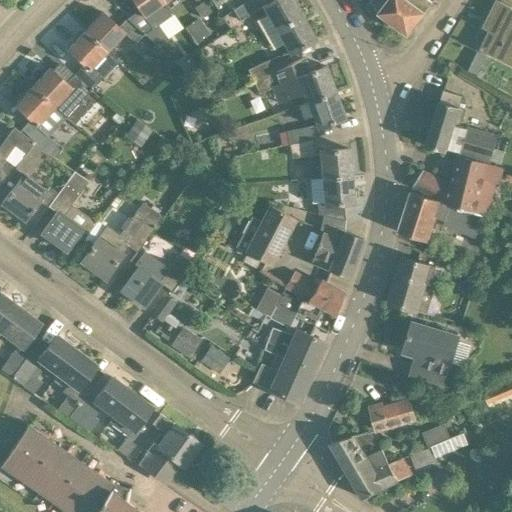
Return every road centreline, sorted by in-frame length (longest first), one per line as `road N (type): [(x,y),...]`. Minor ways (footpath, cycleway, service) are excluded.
road 1 (secondary): [(281,460),(327,388),(377,251),(384,183),(371,82)]
road 2 (residential): [(281,460),(0,250)]
road 3 (residential): [(371,82),(412,64),(455,0)]
